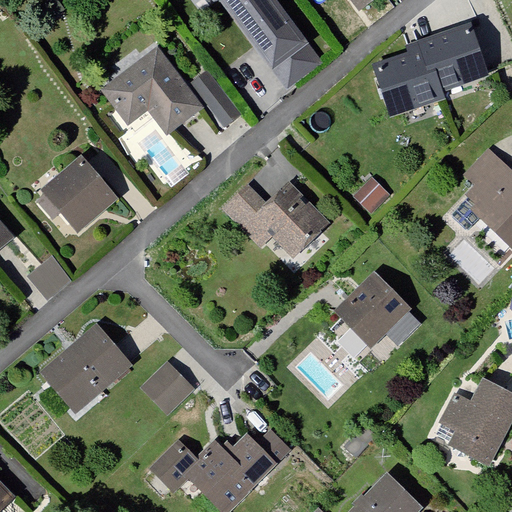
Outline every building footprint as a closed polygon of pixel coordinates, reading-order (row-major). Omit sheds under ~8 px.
[(272,0),(215,0),(288,92),(322,63),(272,0)] [(348,0),(357,13),(373,0),(348,0)] [(408,55),(364,69),(386,124),(437,105),(435,97),(479,79),(460,26),(405,45),(408,55)] [(146,113),(165,138),(202,107),(222,130),(238,116),(202,73),(185,86),(155,44),(97,87),(126,126),(146,113)] [(41,185),(81,230),(120,198),(81,151),(41,185)] [(463,216),(510,258),(511,255),(511,182),(483,156),(459,182),(470,192),(460,203),(468,210),(463,216)] [(376,210),(391,189),(372,176),(357,197),(376,210)] [(267,244),(286,263),(324,227),(284,186),(260,209),(241,191),(219,213),(256,254),(267,244)] [(0,252),(17,238),(0,219),(0,252)] [(25,279),(47,303),(73,279),(51,255),(25,279)] [(331,314),(369,351),(410,311),(371,274),(331,314)] [(33,378),(71,418),(127,369),(90,328),(33,378)] [(134,392),(161,421),(189,394),(163,365),(134,392)] [(424,443),(482,474),(511,414),(511,403),(475,384),(462,406),(447,398),(424,443)] [(142,473),(165,497),(179,483),(207,511),(228,511),(287,456),(266,435),(252,448),(239,435),(221,452),(211,442),(191,462),(173,444),(142,473)] [(414,511),(379,478),(346,511),(414,511)] [(0,481),(0,511),(3,511),(17,499),(0,481)]
